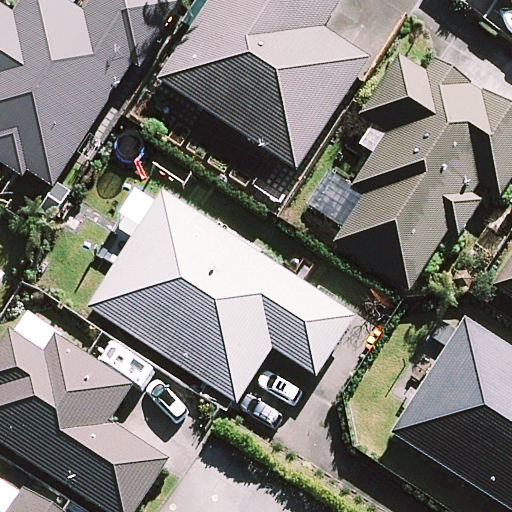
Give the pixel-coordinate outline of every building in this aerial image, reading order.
[(180,2),(177,0),(91,0),(83,14),(61,0),(23,0),(12,19),(0,11),(0,156),(51,189),(131,65),(137,69),(180,2)] [(336,0),(212,0),(160,81),(295,168),(364,61),(317,31),(336,0)] [(511,171),(511,113),(406,47),(363,117),(388,132),(358,180),(368,186),(333,241),(409,288),(476,182),(497,195),(511,171)] [(353,317),(160,193),(87,306),(236,402),(271,348),(315,376),(353,317)] [(511,254),(493,288),(511,298),(511,254)] [(128,382),(22,313),(0,346),(0,442),(107,511),(129,511),(163,460),(103,421),(128,382)] [(511,511),(511,356),(464,326),(393,437),(511,511)] [(54,511),(0,476),(0,511),(54,511)]
